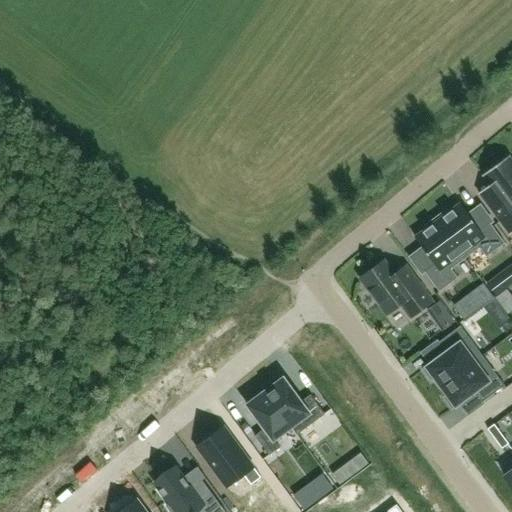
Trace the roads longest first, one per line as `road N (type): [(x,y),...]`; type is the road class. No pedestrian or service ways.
road 1 (residential): [(331,301),(69,511)]
road 2 (residential): [(331,301),(314,279),(511,113)]
road 3 (residential): [(486,511),(331,301)]
